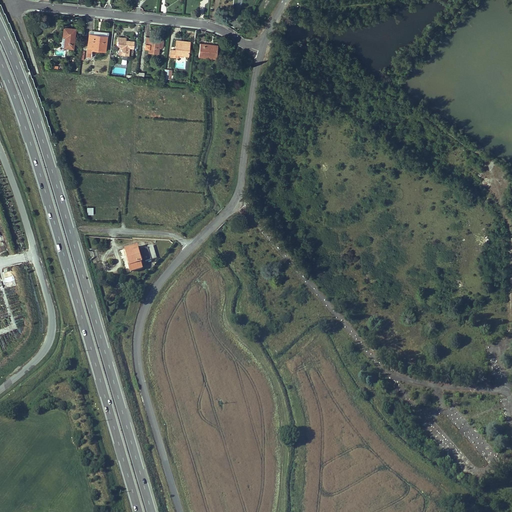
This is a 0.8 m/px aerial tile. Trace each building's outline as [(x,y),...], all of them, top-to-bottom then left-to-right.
[(73,48),(75,29),(64,27),(63,36),(66,36),(64,46),(64,47),(73,48)] [(107,36),(93,34),(93,35),(89,35),(86,56),(91,57),(92,49),(105,51),(107,36)] [(147,37),(146,44),(149,45),(149,47),(149,52),(158,54),(159,47),(160,39),(156,39),(156,38),(154,37),(154,39),(151,38),(151,37),(147,37)] [(135,41),(126,40),(118,39),(117,40),(117,44),(117,46),(122,47),(122,54),(133,56),(135,41)] [(184,55),(188,56),(189,44),(185,43),(186,41),(176,40),(175,50),(171,49),(170,56),(175,57),(175,54),(179,54),(179,53),(184,53),(184,55)] [(198,56),(216,58),(218,46),(212,46),(212,48),(209,47),(209,44),(200,43),(198,56)] [(172,70),(165,69),(163,78),(171,79),(172,70)] [(142,262),(138,246),(126,250),(129,258),(131,265),(130,265),(131,272),(143,268),(141,262),(142,262)] [(157,258),(153,246),(142,250),(146,262),(157,258)] [(4,271),(7,287),(15,285),(12,270),(4,271)]
